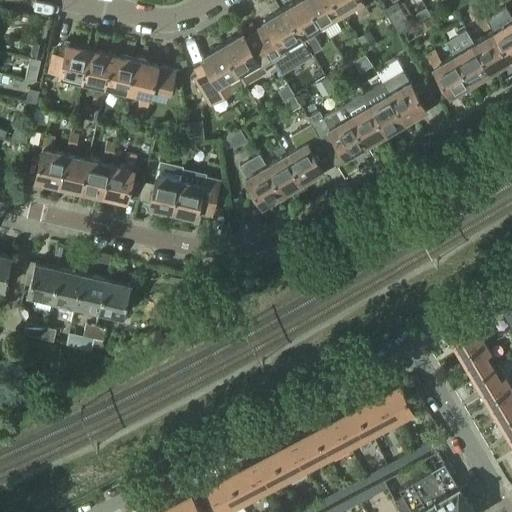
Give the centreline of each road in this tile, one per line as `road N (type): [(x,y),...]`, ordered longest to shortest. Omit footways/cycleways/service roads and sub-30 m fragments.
road 1 (residential): [(0,206),(245,257),(511,103)]
road 2 (residential): [(411,349),(98,511)]
road 3 (residential): [(511,511),(411,349)]
road 4 (residential): [(56,0),(153,22),(187,18),(218,0)]
road 5 (residential): [(511,283),(425,330),(411,349)]
